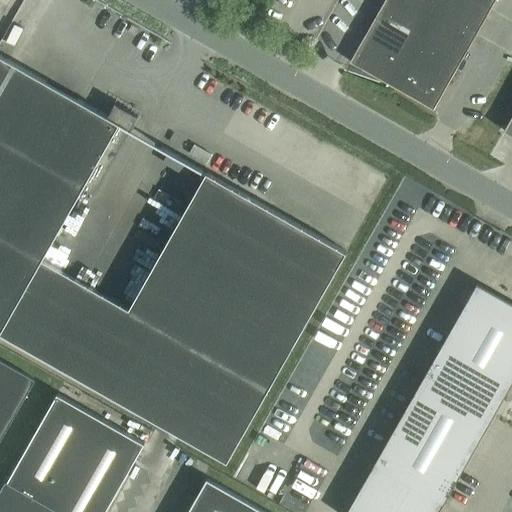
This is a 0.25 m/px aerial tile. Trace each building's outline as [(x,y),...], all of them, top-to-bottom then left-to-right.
[(384,0),(350,61),(433,109),(495,0),(384,0)] [(0,332),(0,333),(82,188),(92,194),(137,118),(114,104),(107,116),(0,55),(0,332)] [(209,79),(204,88),(224,99),(229,89),(209,79)] [(511,135),(511,115),(503,131),(511,135)] [(42,259),(0,333),(226,461),(346,252),(206,172),(129,308),(42,259)] [(373,464),(443,504),(461,472),(457,470),(511,373),(511,303),(476,283),(373,464)] [(0,440),(35,380),(0,360),(0,440)] [(6,479),(0,489),(0,511),(104,511),(144,443),(57,394),(7,480),(6,479)] [(265,511),(206,478),(187,511),(265,511)] [(376,511),(354,499),(345,511),(376,511)]
